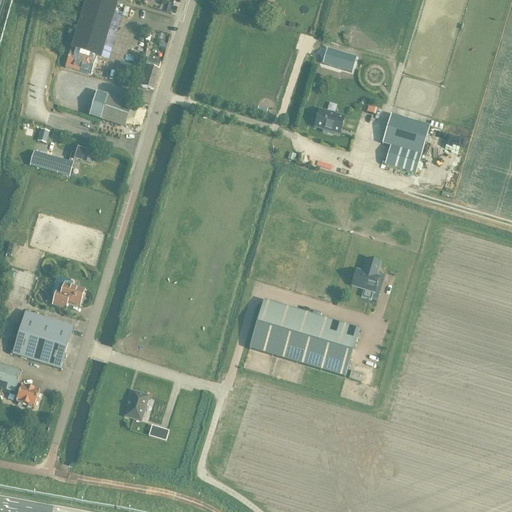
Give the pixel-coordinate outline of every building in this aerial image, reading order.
[(101,0),(86,0),(71,51),(97,59),(101,60),(118,5),(101,0)] [(97,59),(71,51),(66,69),(91,77),(97,59)] [(332,53),(328,68),(356,76),(361,61),(332,53)] [(154,92),(160,71),(146,67),(140,88),(154,92)] [(124,126),(130,106),(97,96),(91,116),(124,126)] [(332,134),(339,136),(345,119),(319,111),(314,129),(323,131),(322,133),(331,136),(332,134)] [(383,145),(391,148),(421,157),(430,127),(391,116),(383,145)] [(421,157),(391,148),(385,167),(415,176),(421,157)] [(97,155),(85,151),(79,150),(78,149),(75,162),(81,164),(93,168),(97,155)] [(35,154),(31,168),(69,179),(73,165),(35,154)] [(289,154),(287,161),(294,163),(296,156),(289,154)] [(392,251),(387,267),(407,273),(412,257),(392,251)] [(352,288),(374,295),(379,279),(376,278),(380,265),(368,261),(364,275),(357,272),(352,288)] [(54,306),(66,310),(69,304),(81,307),(85,292),(65,286),(63,294),(58,292),(54,306)] [(345,380),(360,332),(264,303),(249,351),(345,380)] [(13,356),(61,371),(74,329),(26,314),(13,356)] [(0,390),(14,395),(21,374),(0,366),(0,390)] [(351,372),(349,380),(360,383),(362,375),(351,372)] [(19,386),(16,395),(19,396),(17,404),(35,410),(40,394),(19,386)] [(149,398),(133,393),(125,418),(141,423),(149,398)] [(149,438),(166,443),(169,433),(152,427),(149,438)]
